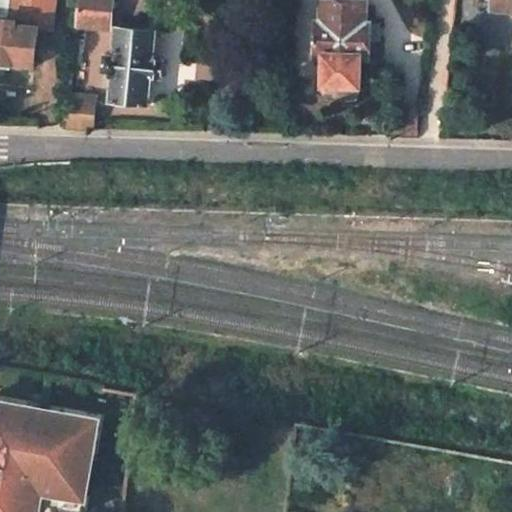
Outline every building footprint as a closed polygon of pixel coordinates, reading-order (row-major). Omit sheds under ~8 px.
[(0,59),(34,63),(38,26),(51,28),(53,0),(6,0),(5,18),(0,17),(0,59)] [(78,0),(76,23),(108,26),(111,0),(78,0)] [(365,21),(366,0),(324,0),(324,21),(319,21),(318,55),(327,55),(326,81),(359,82),(359,56),(370,57),(371,38),(371,22),(365,21)] [(379,21),(371,22),(371,38),(379,37),(379,21)] [(108,101),(149,104),(151,76),(163,77),(164,58),(154,57),(157,29),(116,24),(113,53),(104,52),(102,71),(112,72),(108,101)] [(65,122),(93,125),(96,100),(68,97),(65,122)] [(97,418),(0,400),(0,511),(64,511),(65,510),(77,511),(86,511),(89,498),(84,498),(87,480),(72,477),(77,448),(92,450),(97,418)] [(293,434),(314,438),(316,425),(294,421),(293,434)]
